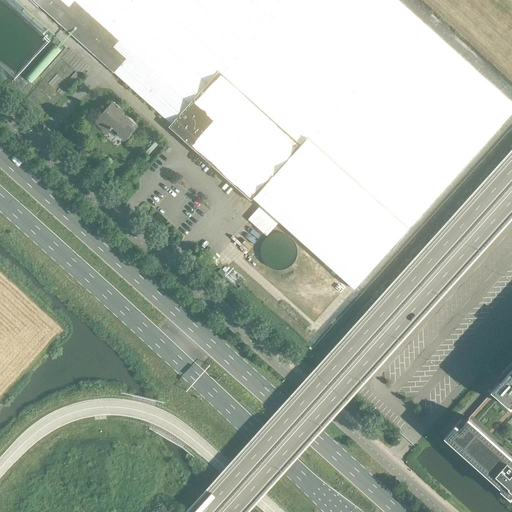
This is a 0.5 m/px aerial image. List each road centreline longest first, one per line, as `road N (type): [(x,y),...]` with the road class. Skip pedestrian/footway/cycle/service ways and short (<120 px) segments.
road 1 (unclassified): [(440,511),(0,116)]
road 2 (trunk): [(396,511),(0,156)]
road 3 (trunk): [(511,168),(202,511)]
road 4 (trunk): [(0,194),(329,500)]
road 5 (trunk): [(230,511),(511,199)]
road 6 (unknown): [(172,259),(211,213),(214,194),(170,164),(122,214)]
